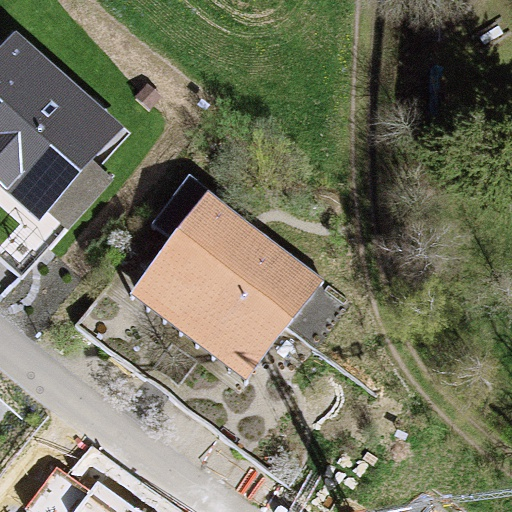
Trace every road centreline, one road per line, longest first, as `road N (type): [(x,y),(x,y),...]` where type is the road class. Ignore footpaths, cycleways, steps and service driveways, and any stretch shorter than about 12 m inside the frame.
road 1 (track): [(363,226),(372,289),(401,355),(434,404),(511,477)]
road 2 (residential): [(0,348),(215,511)]
